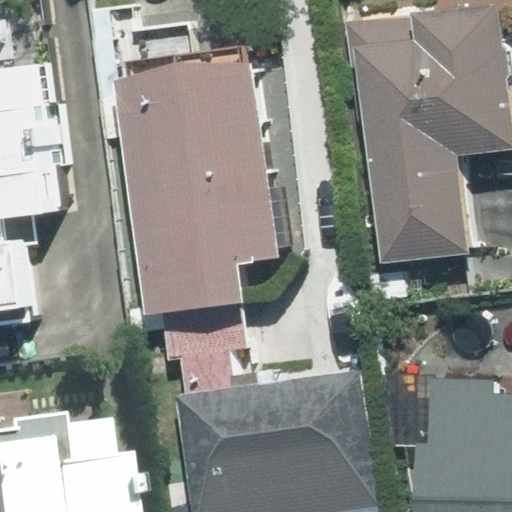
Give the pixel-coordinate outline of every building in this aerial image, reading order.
[(374,120),(390,256),(481,246),(470,146),(511,140),(511,31),(509,2),(353,19),(364,121),(374,120)] [(0,321),(39,317),(27,212),(64,208),(47,58),(0,63),(0,321)] [(291,252),(266,59),(128,77),(158,309),(255,297),(250,257),(291,252)] [(367,366),(181,391),(196,511),(333,511),(386,505),(367,366)] [(504,377),(399,374),(397,432),(427,433),(423,511),(511,511),(511,398),(503,398),(504,377)] [(0,511),(105,511),(94,419),(0,430),(0,511)]
